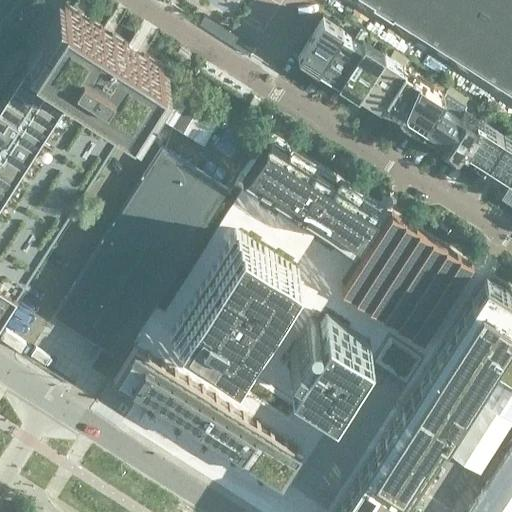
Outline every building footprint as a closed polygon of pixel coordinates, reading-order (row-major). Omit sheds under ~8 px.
[(168,68),(163,64),(143,52),(129,43),(111,32),(104,27),(73,8),(64,1),(61,0),(56,0),(26,48),(32,52),(0,101),(0,319),(131,115),(136,118),(168,68)] [(372,0),(424,33),(445,0),(372,0)] [(511,88),(511,0),(445,0),(424,33),(511,88)] [(297,54),(317,66),(340,29),(342,27),(322,14),(297,54)] [(317,66),(337,79),(360,42),(340,29),(317,66)] [(337,79),(357,92),(383,51),(363,39),(360,42),(337,79)] [(403,64),(383,51),(357,92),(378,105),(403,64)] [(379,104),(407,116),(403,124),(415,131),(415,133),(416,133),(444,90),(403,64),(378,105),(379,105),(379,104)] [(216,119),(163,87),(151,107),(203,140),(216,119)] [(463,105),(465,101),(445,89),(444,90),(419,129),(439,142),(463,105)] [(474,110),(484,116),(490,108),(480,101),(474,110)] [(438,144),(458,157),(482,119),(483,117),(463,105),(439,142),(438,144)] [(482,119),(458,157),(459,157),(470,163),(470,164),(471,165),(474,160),(480,164),(481,165),(503,132),(482,119)] [(498,182),(511,161),(511,137),(503,132),(481,165),(480,164),(477,169),(479,170),(480,170),(490,176),(490,177),(491,178),(491,177),(498,181),(498,182)] [(116,376),(109,387),(304,511),(391,511),(482,369),(511,322),(511,287),(472,262),(390,210),(379,203),(270,133),(237,186),(242,189),(164,311),(159,308),(136,343),(116,376)] [(111,375),(199,236),(198,234),(228,187),(161,145),(54,313),(101,343),(89,362),(111,375)] [(511,191),(511,189),(511,161),(498,182),(499,183),(500,182),(511,189),(510,190),(511,191)] [(511,337),(492,369),(511,381),(511,337)] [(511,415),(479,395),(445,448),(479,468),(511,415)] [(511,511),(511,442),(467,511),(511,511)] [(427,511),(430,511),(451,480),(434,469),(413,502),(427,511)]
